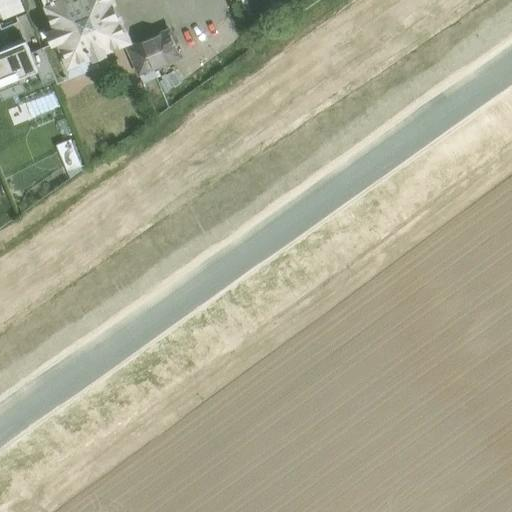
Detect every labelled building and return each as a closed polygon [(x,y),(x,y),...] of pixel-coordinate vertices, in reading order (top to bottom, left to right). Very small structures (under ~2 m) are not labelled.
[(19,0),(0,0),(0,16),(0,18),(23,9),(19,0)] [(44,0),(47,5),(46,6),(55,27),(47,30),(52,43),(53,45),(55,44),(72,37),(81,60),(92,55),(94,60),(96,59),(108,54),(106,49),(129,40),(112,0),(44,0)] [(16,21),(0,27),(0,43),(22,35),(16,21)] [(170,30),(128,47),(140,74),(170,61),(180,54),(170,30)] [(81,60),(72,37),(55,44),(69,78),(99,66),(96,59),(94,60),(92,55),(81,60)] [(69,78),(55,44),(53,45),(52,43),(43,47),(57,83),(69,78)] [(14,59),(9,48),(0,52),(0,85),(38,70),(31,52),(14,59)] [(176,83),(193,70),(184,58),(167,72),(176,83)] [(66,168),(80,163),(69,137),(56,142),(66,168)]
